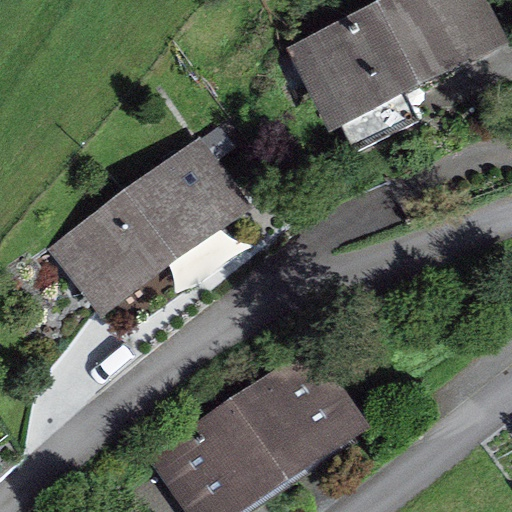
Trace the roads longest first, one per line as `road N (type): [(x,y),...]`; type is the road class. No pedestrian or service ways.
road 1 (residential): [(511,209),(280,296),(187,346),(0,499)]
road 2 (residential): [(359,511),(511,392)]
